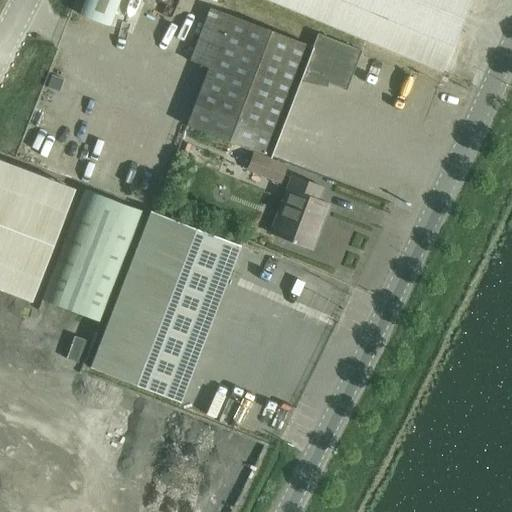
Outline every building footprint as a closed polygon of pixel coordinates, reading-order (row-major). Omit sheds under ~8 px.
[(85,0),(80,15),(109,26),(119,0),(85,0)] [(249,0),(218,0),(219,1),(260,11),(262,3),(249,0)] [(267,0),(441,72),(470,0),(267,0)] [(210,8),(189,62),(208,69),(186,126),(269,158),(298,82),(326,88),(328,84),(346,91),(362,51),(317,34),(312,47),(210,8)] [(275,237),(293,244),(294,243),(307,248),(318,220),(322,221),(328,205),(317,200),(322,188),(292,176),(281,206),(287,208),(275,237)] [(39,304),(96,326),(138,216),(82,194),(39,304)] [(150,211),(90,368),(179,402),(240,246),(150,211)]
